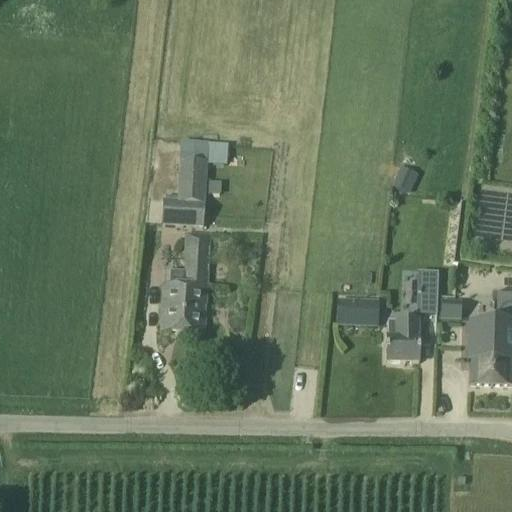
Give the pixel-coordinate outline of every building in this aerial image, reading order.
[(163,203),(162,228),(203,230),(207,165),(180,164),(178,204),(163,203)] [(394,190),(407,193),(410,175),(397,172),(394,190)] [(163,287),(161,334),(204,337),(209,248),(210,238),(186,237),(185,260),(186,260),(184,288),(163,287)] [(417,275),(416,318),(436,318),(437,275),(417,275)] [(330,302),(330,328),(376,328),(376,302),(330,302)] [(439,303),(438,319),(457,320),(459,304),(439,303)] [(511,308),(494,307),(493,331),(468,330),(468,362),(473,362),(472,388),(511,389),(511,363),(511,308)] [(385,340),(385,365),(419,366),(419,341),(418,341),(418,322),(396,322),(396,324),(388,323),(387,340),(385,340)]
